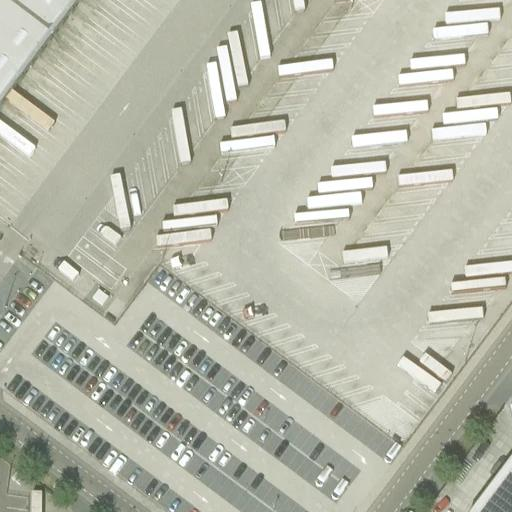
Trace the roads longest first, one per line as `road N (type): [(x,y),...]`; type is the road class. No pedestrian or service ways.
road 1 (unclassified): [(511,343),(386,511)]
road 2 (unclassified): [(126,511),(0,418)]
